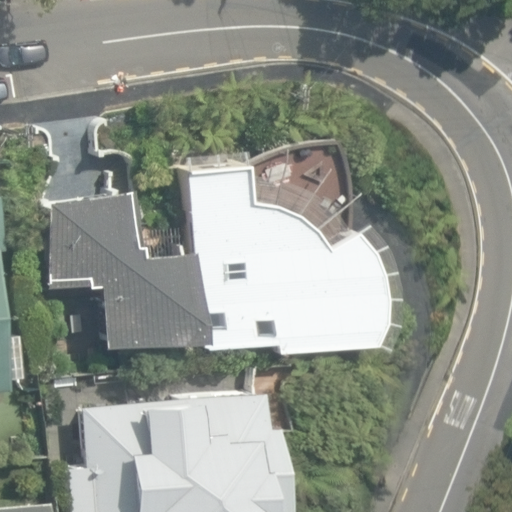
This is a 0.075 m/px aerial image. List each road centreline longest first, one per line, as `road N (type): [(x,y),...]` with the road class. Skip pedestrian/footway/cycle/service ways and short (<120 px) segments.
road 1 (tertiary): [(0,53),(187,29),(362,34),(409,59),(479,115),(511,192)]
road 2 (tertiary): [(511,296),(436,511)]
